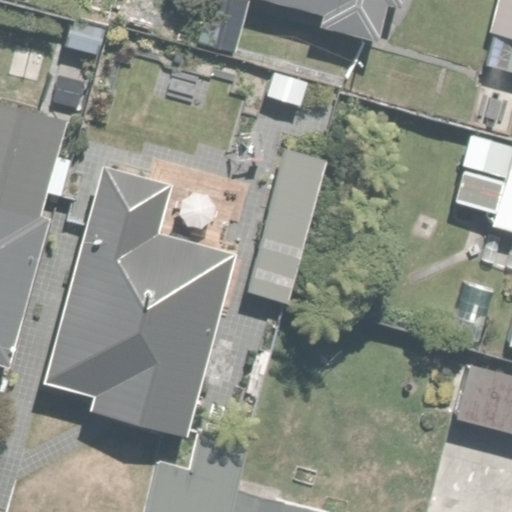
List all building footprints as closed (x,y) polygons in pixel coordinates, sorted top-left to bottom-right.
[(278,0),(318,10),(315,24),(387,41),(397,0),(278,0)] [(511,0),(494,0),(488,29),(490,29),(482,62),(511,69),(511,0)] [(323,154),(278,144),(243,290),(288,301),(323,154)] [(511,231),(511,151),(506,174),(460,162),(450,202),(490,212),(486,225),(511,231)] [(163,180),(97,162),(37,379),(80,391),(75,407),(173,434),(224,248),(150,227),(163,180)] [(24,208),(30,180),(0,172),(0,363),(9,366),(47,212),(24,208)] [(511,373),(466,362),(454,414),(511,428),(511,373)] [(184,469),(156,461),(142,511),(223,511),(244,436),(197,423),(184,469)] [(328,511),(240,487),(232,511),(328,511)]
